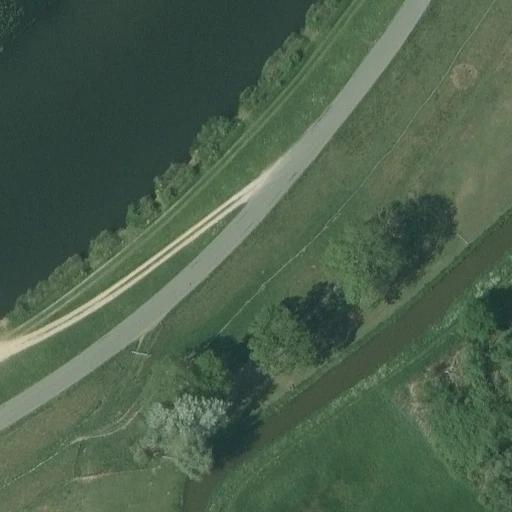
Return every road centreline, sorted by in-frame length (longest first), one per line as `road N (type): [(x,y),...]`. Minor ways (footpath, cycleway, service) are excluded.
road 1 (tertiary): [(0,419),(51,388),(211,253),(330,129),(422,0)]
road 2 (track): [(306,154),(0,344)]
